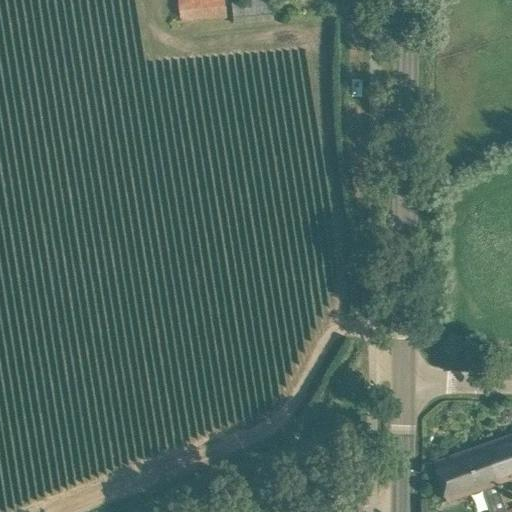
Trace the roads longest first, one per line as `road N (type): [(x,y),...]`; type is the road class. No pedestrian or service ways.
road 1 (tertiary): [(403,378),(405,0)]
road 2 (tertiary): [(400,511),(403,378)]
